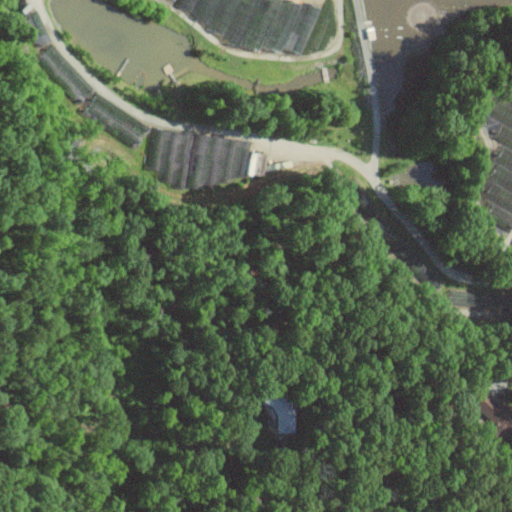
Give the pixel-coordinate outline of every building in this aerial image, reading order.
[(317,8),(288,0),(174,0),(174,7),(189,11),(189,16),(236,47),(257,53),(260,49),(279,54),(281,50),(303,56),(317,8)] [(23,15),(36,46),(50,40),(37,9),(23,15)] [(134,147),(147,123),(91,91),(78,115),(134,147)] [(511,230),(511,93),(506,105),(488,96),(480,112),(497,120),(489,137),(501,144),(485,176),(489,178),(481,195),(490,199),(481,217),(511,232),(511,230)] [(251,139),(149,129),(145,168),(159,170),(158,180),(171,182),(171,185),(214,190),(215,181),(231,182),(232,175),(247,177),(251,139)] [(511,416),(478,385),(460,404),(496,438),(502,431),(511,440),(511,416)] [(270,433),(295,432),(294,399),(269,400),(270,433)]
